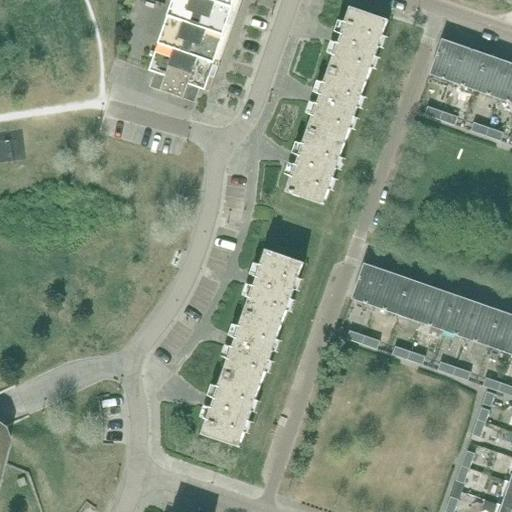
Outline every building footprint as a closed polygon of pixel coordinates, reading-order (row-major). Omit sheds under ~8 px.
[(174,0),(149,72),(155,74),(150,88),(184,100),(189,86),(210,93),(221,64),(216,63),(237,0),(174,0)] [(388,22),(351,10),(351,9),(330,71),(366,84),(388,22)] [(453,85),(466,49),(442,41),(430,77),(453,85)] [(476,93),(488,57),(466,49),(453,85),(476,93)] [(499,100),(511,65),(488,57),(476,93),(499,100)] [(511,105),(511,65),(499,100),(511,105)] [(345,145),(366,84),(330,71),(308,132),(345,145)] [(440,122),(443,113),(431,109),(428,117),(440,122)] [(440,122),(452,126),(455,117),(443,113),(440,122)] [(486,138),(489,129),(477,125),(474,133),(486,138)] [(486,138),(498,142),(501,133),(489,129),(486,138)] [(324,205),(345,145),(308,132),(287,192),(324,205)] [(282,326),(303,266),(266,253),(245,314),(282,326)] [(375,309),(388,273),(364,265),(352,300),(375,309)] [(398,316),(410,281),(388,273),(375,309),(398,316)] [(421,324),(433,289),(410,281),(398,316),(421,324)] [(443,332),(456,297),(433,289),(421,324),(443,332)] [(466,340),(479,304),(456,297),(443,332),(466,340)] [(488,348),(501,312),(479,304),(466,340),(488,348)] [(511,357),(511,354),(511,316),(501,312),(488,348),(511,357)] [(260,387),(282,326),(245,314),(224,374),(260,387)] [(350,341),(350,342),(362,346),(365,337),(353,333),(353,334),(351,339),(350,341)] [(377,341),(365,337),(362,346),(374,350),(374,349),(375,346),(376,343),(377,341)] [(396,357),(407,361),(411,353),(399,348),(399,349),(398,352),(397,355),(396,356),(396,357)] [(422,357),(411,353),(407,361),(419,365),(420,365),(420,364),(421,360),(422,357)] [(441,373),(453,377),(456,368),(444,364),(444,365),(442,370),(441,373)] [(468,373),(468,372),(456,368),(453,377),(465,381),(466,379),(467,374),(468,373)] [(239,448),(260,387),(224,374),(202,436),(239,448)] [(486,388),(486,389),(498,393),(501,384),(489,380),(488,384),(487,386),(486,388)] [(511,391),(511,387),(501,384),(498,393),(510,397),(510,396),(511,393),(511,392),(511,391)] [(496,396),(487,393),(483,405),(491,408),(493,405),(495,396),(496,396)] [(483,413),(481,412),(480,412),(477,421),(486,424),(489,415),(488,415),(483,413)] [(481,435),(482,436),(486,424),(477,421),(473,433),(475,433),(477,434),(479,434),(481,435)] [(0,486),(1,481),(3,482),(3,481),(2,480),(5,466),(6,464),(7,461),(10,446),(0,442),(0,433),(0,429),(0,486)] [(468,456),(466,455),(465,455),(461,467),(470,470),(474,458),(470,457),(468,456)] [(465,482),(466,482),(470,470),(461,467),(457,479),(459,479),(460,480),(465,482)] [(511,510),(511,484),(510,484),(502,507),(511,510)] [(451,502),(450,501),(449,501),(445,511),(455,511),(458,504),(457,504),(451,502)]
